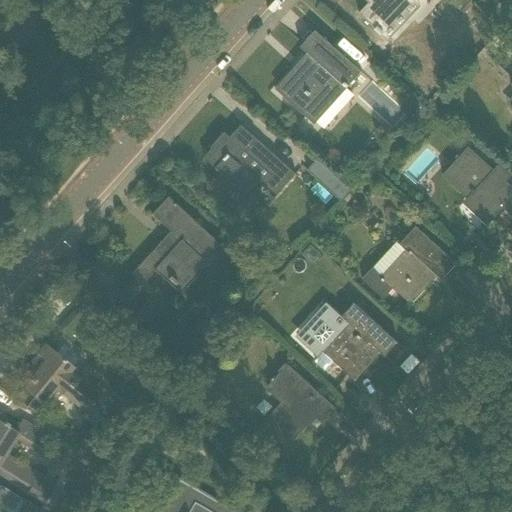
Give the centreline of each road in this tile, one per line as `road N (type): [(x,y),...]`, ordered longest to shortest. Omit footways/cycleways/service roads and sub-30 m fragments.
road 1 (residential): [(0,296),(266,0)]
road 2 (residential): [(338,511),(511,313)]
